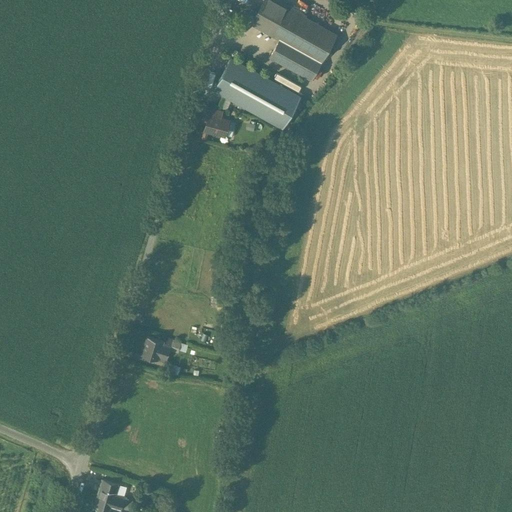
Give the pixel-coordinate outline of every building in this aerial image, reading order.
[(336,34),(274,0),(263,0),(251,22),(280,39),(321,61),(336,34)] [(321,61),(280,39),(271,56),(311,78),(321,61)] [(217,72),(209,92),(284,123),(298,89),(232,62),(226,76),(217,72)] [(228,120),(209,114),(205,129),(224,135),(228,120)] [(164,341),(147,336),(141,354),(166,362),(170,346),(163,344),(164,341)] [(172,363),(170,370),(178,372),(180,366),(172,363)] [(118,484),(103,479),(96,501),(120,509),(124,498),(115,495),(118,484)] [(119,511),(120,509),(96,501),(94,509),(103,511),(119,511)]
